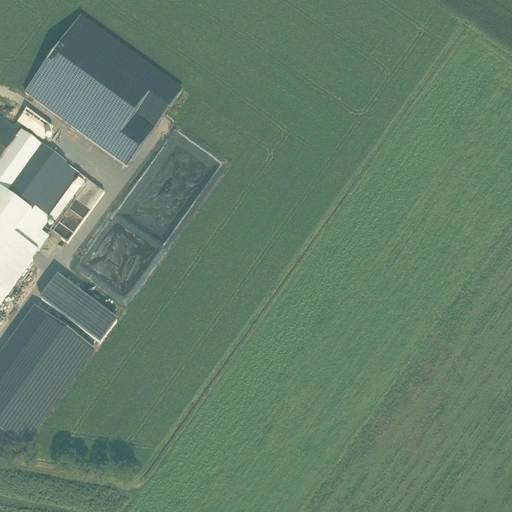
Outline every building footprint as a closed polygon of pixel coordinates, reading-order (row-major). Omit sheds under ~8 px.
[(125,167),(181,90),(81,17),(27,91),(26,90),(25,92),(26,93),(25,94),(125,167)] [(0,305),(44,244),(37,238),(81,176),(40,146),(52,129),(26,110),(14,127),(0,116),(0,305)] [(52,233),(67,244),(104,194),(89,183),(52,233)] [(52,276),(33,302),(96,346),(114,320),(52,276)] [(50,319),(0,388),(0,432),(6,437),(23,449),(94,351),(77,338),(57,324),(50,319)]
